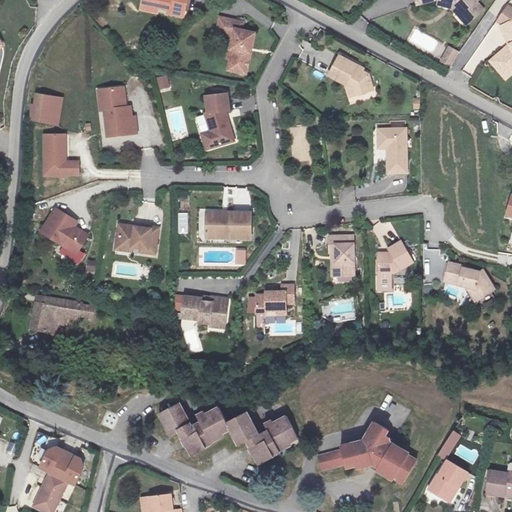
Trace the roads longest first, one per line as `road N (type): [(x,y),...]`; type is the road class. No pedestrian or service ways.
road 1 (unclassified): [(0,289),(11,240),(24,49),(53,14)]
road 2 (unclassified): [(306,9),(511,113)]
road 3 (residential): [(434,229),(430,203),(310,213),(269,171)]
road 4 (residential): [(278,511),(115,448)]
road 5 (residential): [(269,171),(266,79),(306,9)]
